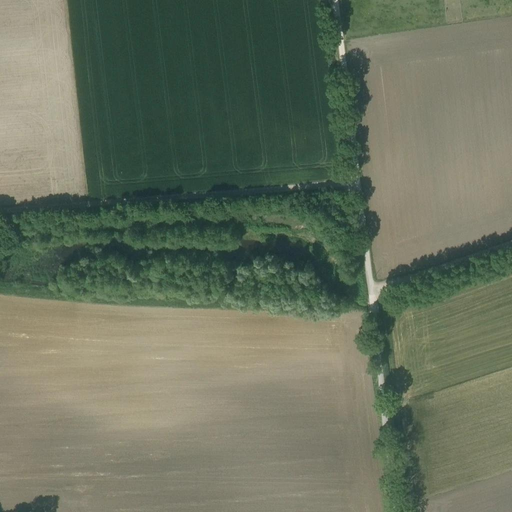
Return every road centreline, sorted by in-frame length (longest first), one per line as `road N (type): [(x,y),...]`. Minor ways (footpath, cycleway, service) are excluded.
road 1 (unclassified): [(356,178),(0,212)]
road 2 (residential): [(394,511),(356,178)]
road 3 (residential): [(356,178),(335,0)]
road 4 (track): [(371,295),(511,245)]
